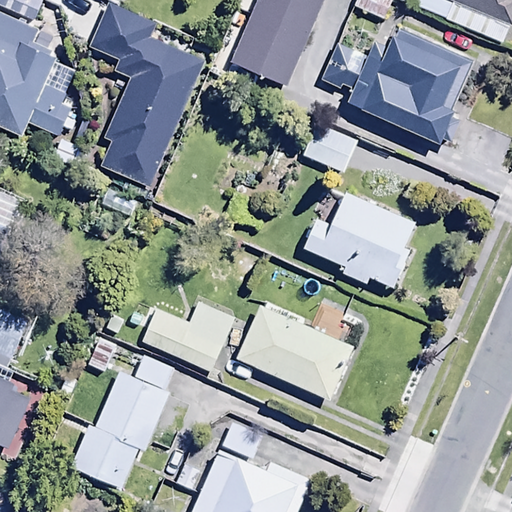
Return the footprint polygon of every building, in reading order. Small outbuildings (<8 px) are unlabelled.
[(325,0),(261,0),(232,69),(286,92),(325,0)] [(385,0),(360,0),(354,14),(383,26),(393,4),(385,0)] [(385,0),(393,4),(404,8),(407,0),(385,0)] [(511,0),(411,0),(407,9),(503,49),(511,27),(511,0)] [(152,194),(204,70),(149,46),(156,30),(108,10),(89,55),(116,66),(112,77),(130,85),(103,147),(111,151),(102,173),(152,194)] [(0,134),(23,145),(28,134),(58,148),(72,118),(59,112),(64,101),(46,93),(59,63),(33,51),(39,37),(0,19),(0,134)] [(354,100),(348,113),(441,155),(480,68),(401,32),(389,59),(371,50),(361,74),(353,71),(357,61),(336,51),(321,85),(354,100)] [(325,135),(313,166),(344,177),(346,171),(368,179),(379,151),(357,143),(356,147),(325,135)] [(416,231),(344,201),(332,230),(319,225),(305,260),(343,276),(341,280),(367,290),(368,287),(393,297),(410,257),(406,256),(416,231)] [(0,270),(14,237),(0,230),(0,270)] [(155,316),(142,348),(217,379),(240,324),(200,307),(190,331),(155,316)] [(260,312),(237,366),(333,408),(356,354),(260,312)] [(29,328),(0,314),(0,373),(6,376),(29,328)] [(146,360),(135,382),(166,397),(177,375),(146,360)] [(123,495),(170,400),(166,397),(135,382),(123,376),(94,435),(89,433),(71,470),(123,495)] [(0,450),(8,454),(30,403),(13,396),(14,392),(0,385),(0,450)] [(263,443),(232,429),(221,451),(253,465),(263,443)] [(302,511),(312,489),(269,470),(266,477),(220,457),(196,511),(302,511)]
